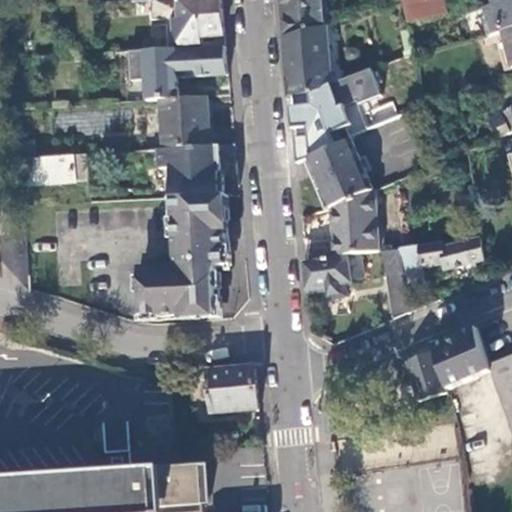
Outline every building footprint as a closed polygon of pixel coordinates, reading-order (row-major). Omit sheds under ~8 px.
[(171,0),(155,0),(150,0),(133,1),(134,11),(171,9),(171,0)] [(223,10),(222,0),(179,0),(180,19),(175,19),(177,50),(205,49),(204,38),(226,37),(223,10)] [(327,25),(325,0),(282,0),(286,37),(327,27),(327,25)] [(403,0),(408,22),(414,21),(448,14),(445,0),(403,0)] [(511,1),(497,4),(498,10),(490,13),(496,34),(507,32),(511,30),(511,1)] [(414,21),(408,22),(412,43),(418,42),(414,21)] [(332,85),(327,27),(286,37),(287,49),(292,98),(317,96),(332,85)] [(181,80),(230,77),(228,58),(227,47),(205,49),(177,50),(132,53),(134,83),(149,82),(150,102),(163,101),(182,100),(181,80)] [(415,56),(405,58),(407,68),(417,67),(415,56)] [(317,96),(292,98),(293,113),(296,147),(321,144),(320,127),(327,126),(325,113),(324,113),(323,109),(318,109),(317,96)] [(182,100),(163,101),(168,150),(213,148),(209,98),(182,100)] [(511,108),(503,113),(508,127),(503,130),(506,137),(511,133),(511,108)] [(30,109),(14,110),(15,121),(30,120),(30,109)] [(506,137),(503,130),(497,115),(489,118),(498,140),(506,137)] [(349,183),(368,175),(354,141),(309,160),(317,177),(343,166),(349,183)] [(233,175),(232,164),(237,164),(237,159),(236,146),(213,148),(168,150),(161,151),(162,170),(169,169),(171,200),(177,200),(226,197),(225,175),(233,175)] [(35,147),(18,148),(19,160),(36,159),(35,147)] [(36,159),(19,160),(22,187),(77,183),(77,182),(88,181),(87,168),(89,168),(89,155),(36,159)] [(343,166),(317,177),(331,209),(332,208),(375,191),(368,175),(349,183),(343,166)] [(382,251),(378,189),(375,191),(332,208),(337,259),(349,257),(382,251)] [(142,264),(143,317),(185,316),(185,320),(224,317),(222,266),(228,266),(227,237),(232,236),(230,197),(226,197),(177,200),(171,200),(174,263),(142,264)] [(446,248),(444,242),(402,249),(406,271),(442,266),(443,271),(447,270),(448,271),(485,260),(482,239),(446,248)] [(402,248),(385,251),(394,310),(396,319),(413,311),(407,281),(406,271),(402,249),(402,248)] [(349,257),(337,259),(307,265),(310,304),(343,298),(341,284),(354,282),(349,257)] [(413,311),(428,304),(418,280),(407,281),(413,311)] [(492,366),(478,329),(448,340),(435,345),(437,351),(451,388),(494,372),(492,366)] [(451,388),(437,351),(407,361),(421,401),(451,388)] [(511,359),(492,366),(494,372),(497,381),(495,382),(508,422),(509,422),(511,429),(511,359)] [(258,390),(256,368),(209,371),(211,384),(205,385),(205,396),(211,396),(213,415),(260,410),(258,390)] [(107,398),(113,450),(113,469),(0,477),(0,511),(212,511),(212,507),(209,463),(174,465),(131,468),(131,448),(126,396),(107,398)] [(341,430),(338,409),(324,410),(326,432),(341,430)]
